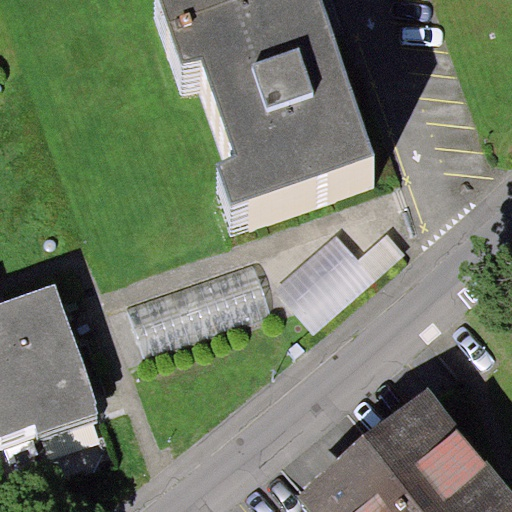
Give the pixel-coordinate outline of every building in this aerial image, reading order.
[(235,186),(216,202),(230,239),(366,190),(316,55),(296,0),(167,0),(171,7),(152,19),(179,98),(202,95),(235,186)] [(339,239),(278,290),(314,332),(401,259),(386,241),(359,263),(339,239)] [(253,269),(131,312),(147,358),(269,314),(253,269)] [(0,447),(35,435),(38,443),(98,422),(55,296),(0,314),(0,447)] [(301,503),(308,511),(511,511),(511,504),(428,402),(301,503)]
